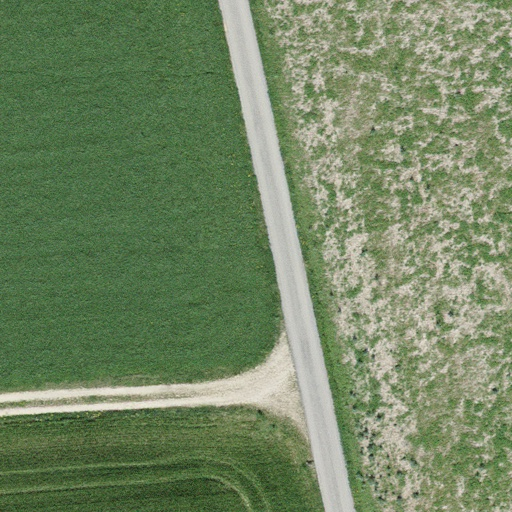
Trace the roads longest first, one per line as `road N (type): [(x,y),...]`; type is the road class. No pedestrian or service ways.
road 1 (track): [(301,379),(225,0)]
road 2 (track): [(0,418),(301,379)]
road 3 (track): [(333,511),(301,379)]
